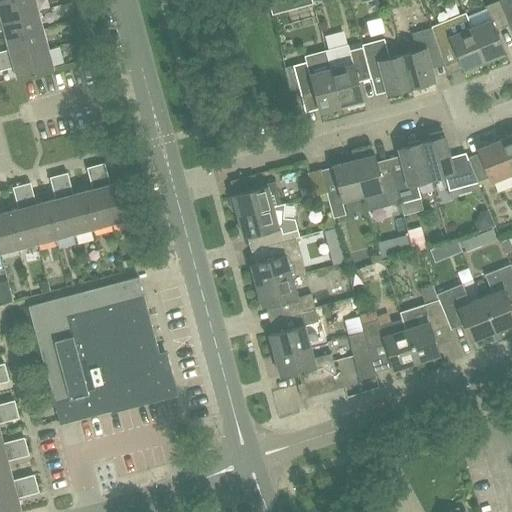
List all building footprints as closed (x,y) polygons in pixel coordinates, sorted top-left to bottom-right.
[(0,20),(38,11),(35,0),(3,0),(0,1),(0,20)] [(313,4),(311,0),(291,0),(293,9),(313,4)] [(508,23),(508,22),(499,0),(498,0),(486,5),(491,19),(471,27),(485,60),(505,52),(495,29),(508,23)] [(511,0),(499,0),(508,22),(511,19),(511,0)] [(6,39),(43,29),(38,11),(0,20),(0,30),(4,29),(6,39)] [(462,69),(464,69),(465,72),(468,74),(477,70),(478,67),(477,64),(485,60),(471,27),(466,13),(455,18),(432,27),(440,51),(453,46),(462,69)] [(442,56),(440,51),(432,27),(412,32),(417,50),(402,54),(411,87),(434,81),(428,59),(442,56)] [(0,60),(48,48),(43,29),(6,39),(9,49),(0,51),(0,60)] [(402,54),(389,57),(384,38),(362,44),(369,69),(370,74),(382,71),(388,93),(411,87),(402,54)] [(369,69),(362,44),(361,41),(338,47),(343,65),(331,68),(341,105),(348,103),(349,107),(363,103),(362,100),(363,99),(356,73),(369,69)] [(48,48),(0,60),(0,70),(14,66),(17,77),(54,67),(48,48)] [(331,68),(319,71),(316,59),(293,65),(299,88),(312,84),(319,111),(341,105),(331,68)] [(478,182),(469,161),(468,158),(451,162),(444,136),(443,130),(428,134),(430,140),(421,142),(431,179),(445,175),(449,190),(478,182)] [(511,134),(499,139),(511,170),(511,134)] [(491,181),(511,172),(511,170),(499,139),(478,148),(481,157),(469,161),(478,182),(489,177),(491,181)] [(417,183),(431,179),(421,142),(398,148),(405,175),(394,178),(400,200),(401,203),(421,198),(417,183)] [(400,200),(394,178),(393,176),(381,179),(375,154),(354,160),(363,195),(377,191),(380,205),(400,200)] [(342,200),(363,195),(354,160),(332,165),(339,190),(327,193),(334,217),(346,214),(342,200)] [(96,165),(111,223),(131,217),(121,181),(110,183),(105,162),(96,165)] [(93,228),(111,223),(96,165),(87,167),(93,188),(83,191),(93,228)] [(321,169),(307,172),(313,195),(327,192),(321,169)] [(93,228),(83,191),(73,193),(68,172),(59,175),(74,233),(93,228)] [(56,237),(74,233),(59,175),(50,177),(56,198),(46,201),(56,237)] [(238,215),(281,204),(275,181),(266,183),(266,185),(232,194),(233,196),(229,197),(232,210),(236,209),(238,215)] [(56,237),(46,201),(36,203),(30,182),(22,185),(37,242),(56,237)] [(19,247),(37,242),(22,185),(13,187),(19,208),(9,211),(19,247)] [(272,244),(296,237),(299,236),(294,218),(282,217),(283,203),(281,204),(238,215),(244,237),(260,232),(262,238),(271,238),(272,244)] [(19,247),(9,211),(0,212),(0,252),(19,247)] [(324,230),(327,242),(339,239),(336,227),(324,230)] [(482,233),(477,235),(482,245),(497,239),(493,230),(492,229),(482,233)] [(392,237),(396,253),(409,249),(405,234),(392,237)] [(423,235),(410,239),(413,251),(427,247),(423,235)] [(306,272),(302,260),(296,237),(272,244),(276,257),(251,264),(257,285),(306,272)] [(449,241),(454,252),(460,250),(455,238),(449,241)] [(511,295),(511,266),(510,263),(485,273),(492,292),(481,297),(495,331),(511,323),(511,306),(508,297),(511,295)] [(297,297),(291,276),(306,272),(257,285),(262,306),(287,300),(290,313),(315,307),(311,293),(297,297)] [(60,424),(171,394),(161,356),(144,294),(144,295),(140,280),(139,276),(28,305),(59,419),(60,424)] [(13,301),(10,289),(7,280),(0,282),(0,304),(4,303),(13,301)] [(48,281),(45,282),(40,283),(43,291),(48,290),(50,289),(48,281)] [(495,331),(481,297),(470,301),(462,283),(436,293),(439,299),(448,321),(462,316),(470,341),(495,331)] [(448,322),(448,321),(439,299),(400,311),(403,318),(406,329),(416,361),(439,353),(431,328),(448,322)] [(275,355),(310,345),(304,324),(319,321),(315,307),(290,313),(294,327),(269,333),(275,355)] [(416,361),(406,329),(403,318),(380,326),(378,319),(362,324),(369,348),(385,343),(394,368),(416,361)] [(348,337),(359,380),(362,380),(375,377),(375,376),(364,333),(348,337)] [(306,369),(309,381),(298,384),(302,398),(345,385),(341,371),(337,372),(331,353),(313,358),(310,345),(275,355),(281,376),(306,369)] [(0,382),(9,380),(7,371),(0,372),(0,382)] [(0,413),(17,409),(14,400),(0,403),(0,413)] [(0,432),(1,433),(0,430),(0,422),(19,417),(17,409),(0,413),(0,432)] [(0,452),(27,446),(24,437),(3,443),(1,433),(0,432),(0,452)] [(0,472),(10,470),(8,460),(29,454),(27,446),(0,452),(0,472)] [(0,492),(36,483),(34,474),(13,480),(10,470),(0,472),(0,492)] [(36,483),(0,492),(0,511),(3,511),(21,508),(18,497),(39,491),(36,483)]
